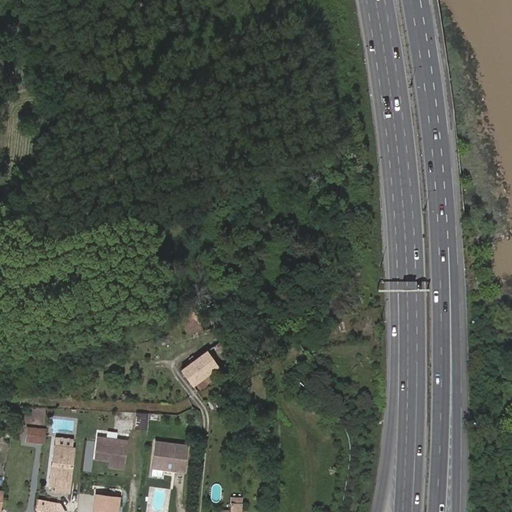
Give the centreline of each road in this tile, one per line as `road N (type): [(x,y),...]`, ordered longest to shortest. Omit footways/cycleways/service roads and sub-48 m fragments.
road 1 (trunk): [(389,87),(419,242),(416,511)]
road 2 (trunk): [(456,511),(453,247),(430,87)]
road 3 (primary): [(389,87),(394,404),(379,511)]
road 4 (motorway): [(389,87),(406,241),(403,511)]
road 5 (motorway): [(436,511),(441,287),(430,87)]
